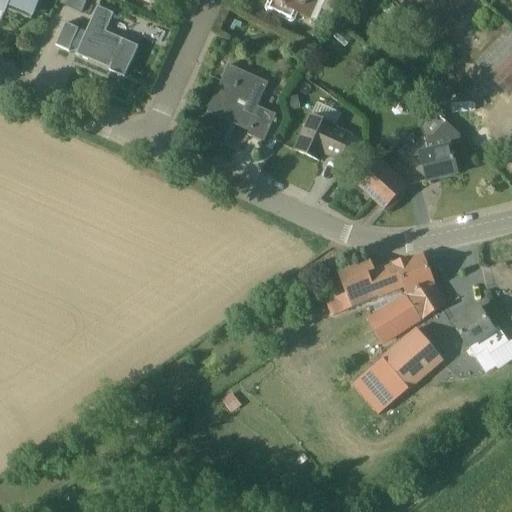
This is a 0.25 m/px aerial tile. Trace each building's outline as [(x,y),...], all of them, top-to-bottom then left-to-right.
[(0,0),(0,23),(0,24),(6,11),(31,21),(39,0),(0,0)] [(82,13),(87,0),(62,0),(60,4),(82,13)] [(268,0),(271,1),(267,11),(292,23),(296,14),(310,21),(311,20),(316,22),(326,0),(268,0)] [(139,47),(104,32),(112,13),(98,7),(76,56),(88,61),(89,60),(110,69),(109,71),(125,79),(139,47)] [(488,79),(511,56),(511,34),(507,30),(472,64),(488,79)] [(267,84),(247,74),(228,66),(207,114),(208,114),(210,110),(251,128),(247,136),(264,143),(277,114),(257,105),(267,84)] [(287,113),(301,110),(298,96),(284,99),(287,113)] [(340,161),(351,136),(337,130),(338,126),(313,114),(295,152),(320,163),(323,154),(340,161)] [(415,141),(414,138),(401,142),(405,160),(420,156),(427,183),(457,175),(450,147),(459,137),(445,124),(432,137),(415,141)] [(495,135),(484,124),(467,141),(478,152),(495,135)] [(384,212),(407,188),(408,187),(380,161),(357,185),(383,210),(384,212)] [(381,346),(418,324),(447,305),(433,284),(434,284),(424,258),(409,264),(407,259),(395,264),(374,272),(369,258),(318,279),(333,315),(350,308),(352,311),(400,291),(404,300),(367,321),(381,346)] [(265,307),(268,312),(273,321),(275,325),(295,313),(287,299),(285,295),(265,307)] [(495,334),(489,325),(478,308),(453,325),(469,351),(471,350),(476,357),(488,349),(483,341),(495,334)] [(440,358),(432,349),(425,340),(412,351),(404,341),(381,360),(408,393),(432,373),(428,367),(440,358)] [(232,412),(242,406),(234,394),(224,400),(232,412)]
